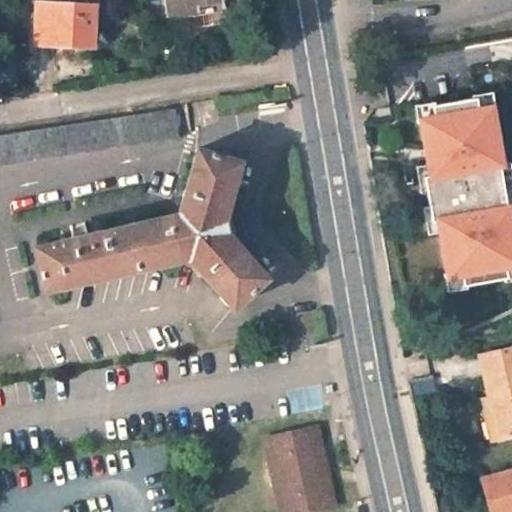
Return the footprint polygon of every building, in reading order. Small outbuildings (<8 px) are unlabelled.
[(218,1),(217,0),(165,0),(168,16),(174,15),(195,11),(195,5),(218,1)] [(227,11),(225,0),(217,0),(218,1),(195,5),(195,11),(174,15),(175,20),(227,11)] [(92,46),(93,5),(36,3),(34,44),(92,46)] [(511,198),(496,87),(410,100),(436,281),(511,270),(511,198)] [(0,166),(178,138),(173,110),(0,137),(0,166)] [(34,246),(44,291),(189,258),(232,308),(266,277),(224,229),(221,220),(240,163),(197,149),(178,213),(34,246)] [(511,347),(479,355),(489,400),(497,438),(511,434),(511,347)] [(483,401),(490,439),(497,438),(489,400),(483,401)] [(285,434),(265,438),(270,463),(275,462),(282,491),(277,493),(281,511),(302,511),(302,509),(314,506),(315,510),(335,505),(330,481),(326,482),(325,478),(329,477),(324,455),(320,456),(319,452),(323,451),(318,426),(297,431),(298,434),(285,437),(285,434)] [(511,511),(511,469),(484,477),(493,511),(511,511)]
